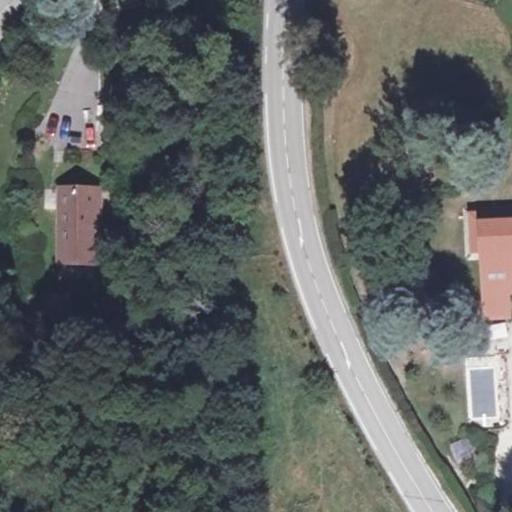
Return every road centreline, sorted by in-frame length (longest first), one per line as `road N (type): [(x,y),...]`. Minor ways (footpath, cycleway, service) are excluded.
road 1 (secondary): [(435,511),(343,349),(293,221),(276,71),(284,0)]
road 2 (unknown): [(100,0),(74,128)]
